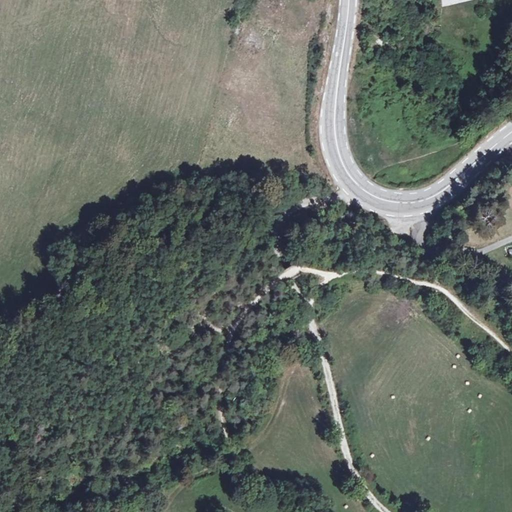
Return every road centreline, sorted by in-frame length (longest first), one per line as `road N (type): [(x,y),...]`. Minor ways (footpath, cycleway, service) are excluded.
road 1 (track): [(357,186),(280,218),(273,245),(310,307),(349,470),(382,511)]
road 2 (secondary): [(344,0),(334,138),(357,186),(388,202),(423,199),(446,190),(511,132)]
road 3 (track): [(277,511),(229,456),(218,417),(220,385),(235,322),(293,271)]
road 4 (track): [(335,275),(364,268),(434,285),(511,355)]
